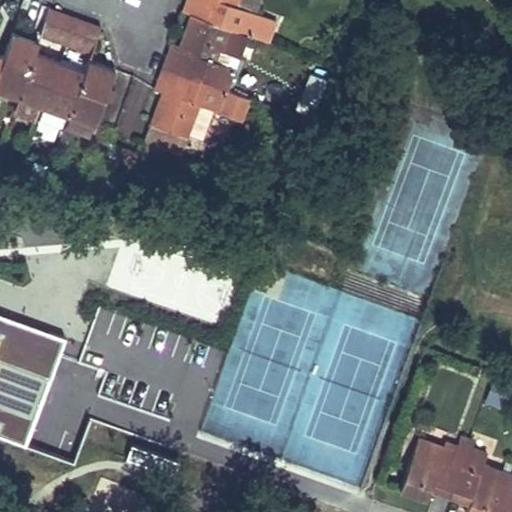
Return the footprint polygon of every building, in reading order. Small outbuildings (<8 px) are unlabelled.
[(246,35),(266,42),(274,21),(249,11),(235,6),(237,0),(194,0),(195,0),(194,0),(186,0),(183,12),(190,14),(246,35)] [(237,0),(235,6),(249,11),(252,0),(237,0)] [(38,35),(51,40),(62,13),(48,9),(38,35)] [(51,40),(65,45),(74,18),(62,13),(51,40)] [(238,54),(246,35),(190,14),(178,45),(174,55),(167,52),(162,66),(225,89),(233,68),(213,61),(218,47),(238,54)] [(65,45),(78,50),(87,23),(74,18),(65,45)] [(78,50),(90,54),(99,31),(101,27),(87,23),(78,50)] [(7,43),(33,53),(38,42),(31,39),(11,32),(7,43)] [(0,62),(0,91),(16,97),(33,53),(7,43),(2,57),(0,62)] [(170,43),(167,52),(174,55),(178,45),(170,43)] [(213,61),(233,68),(238,54),(218,47),(213,61)] [(33,53),(16,97),(21,99),(39,105),(41,106),(59,62),(33,53)] [(84,70),(67,116),(70,117),(93,125),(114,69),(111,68),(87,59),(84,70)] [(59,62),(41,106),(67,116),(84,70),(59,62)] [(225,89),(162,66),(157,81),(164,84),(161,92),(150,124),(186,138),(187,136),(200,104),(215,110),(217,111),(225,89)] [(300,102),(315,108),(325,80),(310,75),(300,102)] [(157,81),(153,90),(161,92),(164,84),(157,81)] [(39,105),(21,99),(15,114),(33,120),(39,105)] [(200,104),(187,136),(202,142),(215,110),(200,104)] [(93,125),(70,117),(66,128),(89,137),(93,125)] [(156,148),(179,157),(186,138),(150,124),(143,143),(147,145),(156,148)] [(145,151),(154,154),(156,148),(147,145),(145,151)] [(115,161),(134,167),(139,155),(120,148),(115,161)] [(502,407),(511,383),(494,377),(486,401),(502,407)] [(450,493),(466,446),(468,439),(460,436),(456,445),(446,442),(445,447),(418,437),(399,488),(426,498),(430,487),(450,493)] [(158,473),(163,453),(132,444),(127,464),(158,473)] [(464,511),(465,511),(493,511),(508,472),(483,463),(487,453),(466,446),(450,493),(469,500),(464,511)] [(511,511),(511,473),(508,472),(493,511),(511,511)]
